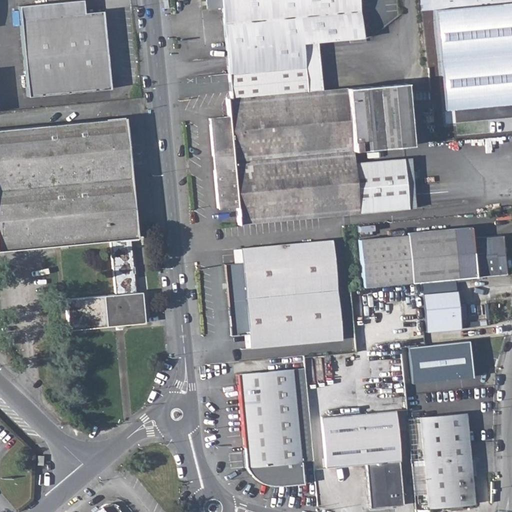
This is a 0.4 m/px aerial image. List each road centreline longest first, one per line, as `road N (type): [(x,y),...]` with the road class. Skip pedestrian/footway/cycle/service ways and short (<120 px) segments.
road 1 (residential): [(181,398),(151,0)]
road 2 (residential): [(90,470),(0,384)]
